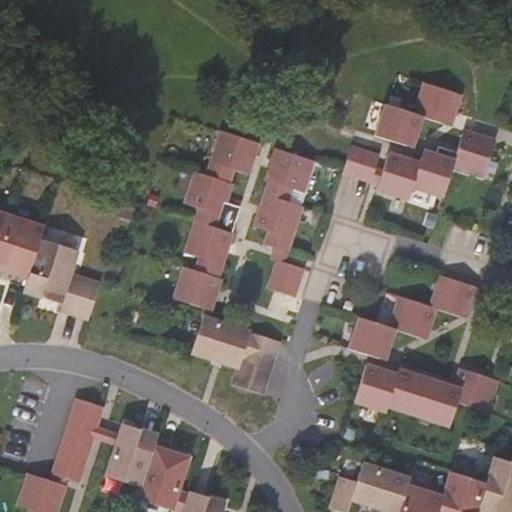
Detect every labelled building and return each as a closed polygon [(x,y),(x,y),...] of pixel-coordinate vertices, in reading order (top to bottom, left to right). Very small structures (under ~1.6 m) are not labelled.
[(413,130),(416,126),(419,126),(443,138),(461,103),(432,90),(416,122),(386,109),(369,143),(399,158),(413,130)] [(217,282),(239,224),(219,217),(231,186),(241,189),(257,146),(224,134),(209,174),(197,170),(185,203),(199,208),(187,241),(199,245),(190,268),(183,265),(170,301),(218,318),(229,287),(217,282)] [(452,201),(462,173),(490,183),(498,154),(463,144),(457,162),(439,156),(433,173),(426,195),(452,201)] [(373,184),(381,154),(350,146),(342,176),(373,184)] [(299,198),(312,165),(284,153),(257,219),(271,225),(265,240),(286,249),(301,213),(281,206),(287,192),(299,198)] [(426,195),(433,173),(422,170),(420,180),(387,171),(377,205),(419,217),(426,195)] [(50,235),(0,218),(0,280),(30,289),(46,245),(50,235)] [(46,245),(30,289),(24,304),(89,326),(102,289),(75,278),(81,259),(46,245)] [(277,262),(270,293),(299,299),(305,268),(277,262)] [(383,358),(393,327),(424,336),(432,312),(466,323),(474,291),(443,282),(434,308),(401,299),(394,323),(360,313),(350,348),(383,358)] [(283,346),(205,322),(191,363),(233,377),(232,381),(268,392),(283,346)] [(495,414),(502,378),(468,372),(465,388),(405,377),(402,386),(391,385),(391,378),(364,373),(355,418),(392,425),(398,418),(459,430),(463,408),(495,414)] [(105,407),(77,397),(48,480),(76,489),(105,407)] [(157,441),(122,430),(105,490),(141,497),(154,449),(157,441)] [(177,511),(191,465),(154,449),(141,497),(135,506),(152,511),(177,511)] [(511,511),(511,465),(495,460),(488,487),(481,511),(511,511)] [(413,484),(365,468),(352,511),(402,511),(412,492),(413,484)] [(443,500),(440,511),(481,511),(488,487),(451,475),(443,500)] [(56,511),(64,488),(29,477),(20,506),(32,510),(31,511),(56,511)] [(412,492),(402,511),(440,511),(443,500),(412,492)] [(227,511),(228,509),(190,497),(185,511),(227,511)]
